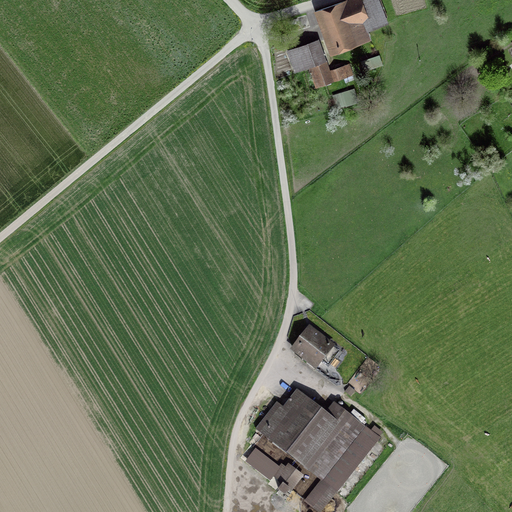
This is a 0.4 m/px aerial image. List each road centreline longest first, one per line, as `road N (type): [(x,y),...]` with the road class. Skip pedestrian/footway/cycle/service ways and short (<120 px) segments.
road 1 (residential): [(254,27),(272,103),(294,284),(281,340),(234,434),(227,511)]
road 2 (unclassified): [(0,234),(254,27)]
